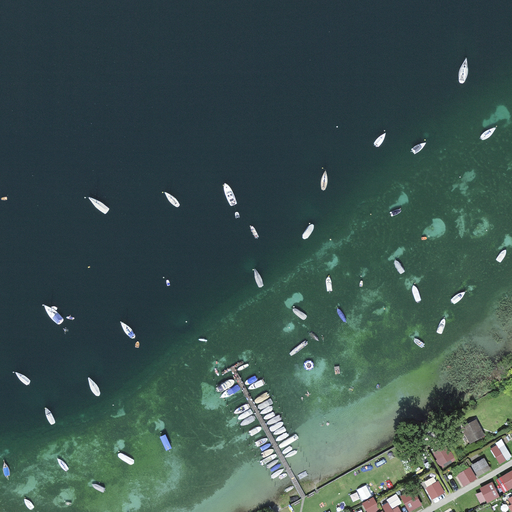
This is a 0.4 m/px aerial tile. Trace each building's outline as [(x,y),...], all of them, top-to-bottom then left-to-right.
[(470,443),(486,435),(479,421),(464,428),(470,443)] [(500,463),(511,456),(511,454),(504,440),(491,447),(500,463)] [(439,464),(449,462),(447,454),(438,455),(439,464)] [(479,476),(492,468),(485,457),(472,464),(479,476)] [(472,466),(457,474),(464,486),(479,478),(472,466)] [(511,470),(502,475),(509,489),(511,487),(511,470)] [(433,500),(447,492),(440,480),(427,488),(433,500)] [(481,503),(500,496),(495,482),(476,490),(481,503)] [(368,511),(373,511),(380,509),(374,497),(363,502),(368,511)] [(420,497),(406,504),(409,511),(410,511),(424,506),(420,497)] [(495,511),(509,511),(511,511),(503,498),(491,505),(495,511)]
